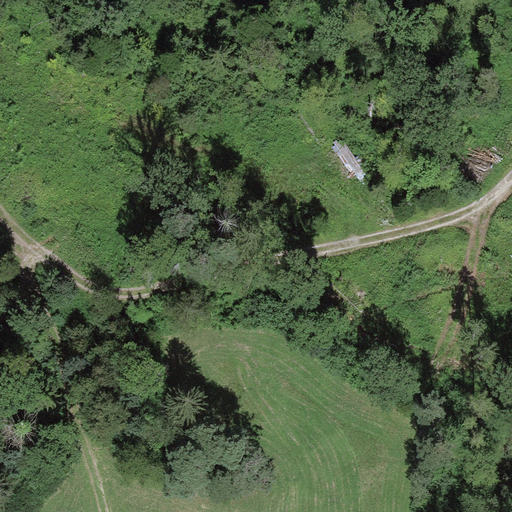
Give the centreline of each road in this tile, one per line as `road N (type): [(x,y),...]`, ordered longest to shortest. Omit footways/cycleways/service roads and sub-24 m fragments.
road 1 (track): [(0,222),(21,252),(138,292),(193,287),(456,216),(511,184)]
road 2 (track): [(490,199),(431,401),(418,511)]
road 3 (track): [(21,252),(84,427),(100,511)]
